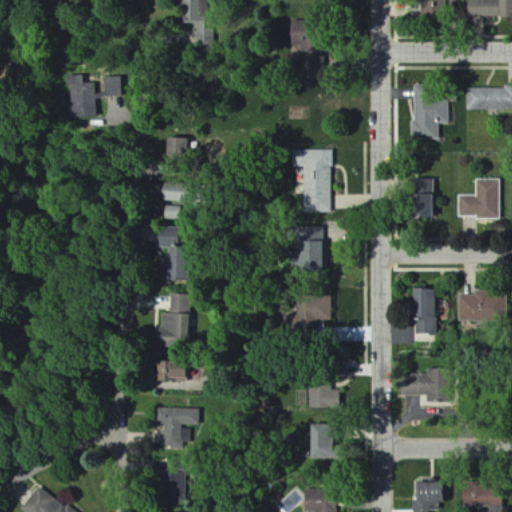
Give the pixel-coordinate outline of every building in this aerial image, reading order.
[(182,0),(182,5),(192,5),(191,22),(205,22),(205,0),(182,0)] [(511,0),(466,0),(466,17),(511,17),(511,0)] [(436,6),(421,5),(420,17),(435,17),(436,6)] [(93,83),(93,76),(79,76),(77,119),(102,119),(104,84),(93,83)] [(111,78),(112,97),(130,96),(129,77),(111,78)] [(511,88),(467,88),(467,110),(511,110),(511,88)] [(449,101),(415,101),(415,121),(410,121),(411,140),(439,140),(439,124),(449,124),(449,101)] [(196,140),(177,139),(176,165),(195,166),(196,140)] [(331,150),(293,151),(293,168),(303,167),(304,213),(332,213),(331,150)] [(413,180),(414,218),(434,218),(434,180),(413,180)] [(460,218),(499,219),(500,181),(478,180),(477,197),(461,196),(460,218)] [(211,204),(211,185),(167,184),(167,203),(211,204)] [(167,220),(184,221),(184,208),(168,208),(167,220)] [(305,227),(304,240),(322,241),(323,228),(305,227)] [(197,249),(186,249),(186,228),(165,228),(165,249),(175,249),(175,281),(197,281),(197,249)] [(437,335),(437,318),(433,318),(433,291),(411,290),(410,321),(415,321),(415,335),(437,335)] [(459,295),(459,321),(506,320),(505,294),(459,295)] [(197,295),(176,295),(175,315),(168,314),(167,342),(195,342),(197,295)] [(331,322),(331,297),(297,297),(296,321),(331,322)] [(373,342),(373,328),(328,329),(328,343),(373,342)] [(171,369),(182,370),(181,379),(196,381),(198,365),(172,362),(171,369)] [(427,396),(427,403),(443,403),(442,374),(399,375),(400,396),(427,396)] [(308,408),(339,409),(339,391),(331,391),(331,385),(309,385),(308,408)] [(205,410),(166,409),(165,427),(170,427),(170,449),(188,450),(189,443),(194,443),(195,427),(204,427),(205,410)] [(329,460),(330,439),(314,439),(313,459),(329,460)] [(415,483),(413,511),(428,511),(429,510),(439,511),(439,503),(445,503),(446,484),(415,483)] [(461,509),(487,509),(486,511),(501,511),(502,487),(462,486),(461,509)] [(78,511),(43,488),(27,511),(28,511),(78,511)] [(335,511),(335,502),(323,502),(323,491),(305,492),(305,511),(315,511),(314,511),(335,511)]
